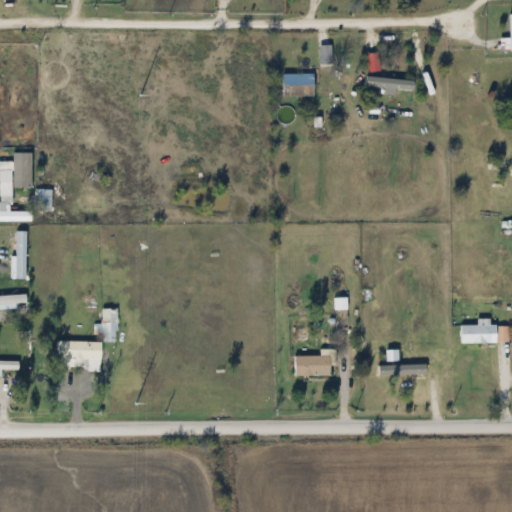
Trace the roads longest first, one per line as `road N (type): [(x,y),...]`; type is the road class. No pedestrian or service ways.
road 1 (residential): [(0,439),(511,431)]
road 2 (residential): [(0,21),(458,23)]
